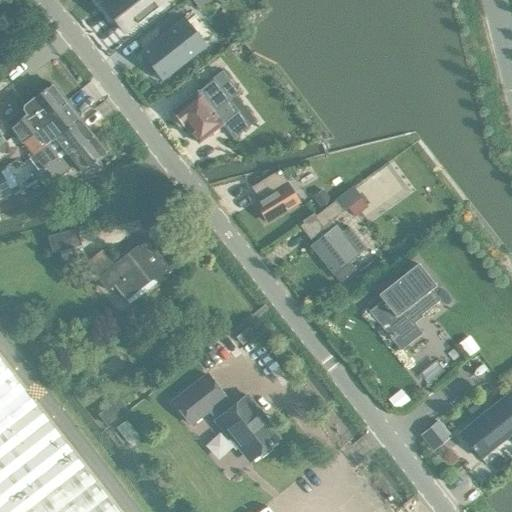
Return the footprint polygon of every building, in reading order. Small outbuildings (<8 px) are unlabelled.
[(106,0),(102,4),(123,33),(141,19),(143,21),(168,0),(106,0)] [(182,16),(138,50),(161,81),(206,46),(182,16)] [(41,122),(66,102),(53,84),(27,104),(33,111),(20,121),(15,114),(5,122),(11,129),(21,141),(41,122)] [(232,138),(248,126),(228,99),(211,111),(195,92),(171,111),(197,143),(221,123),(232,138)] [(80,119),(66,102),(41,122),(21,141),(17,145),(27,158),(32,154),(80,119)] [(32,154),(43,169),(53,161),(68,157),(94,137),(80,119),(32,154)] [(53,161),(43,169),(53,181),(74,164),(81,172),(106,152),(94,137),(68,157),(53,161)] [(298,202),(286,184),(278,170),(251,187),(259,200),(254,203),(266,221),(298,202)] [(0,171),(0,198),(11,193),(0,171)] [(331,219),(342,211),(343,212),(361,197),(352,185),(334,199),(334,200),(314,215),(313,214),(299,224),(309,238),(313,235),(317,240),(310,245),(332,274),(333,273),(339,280),(351,270),(346,263),(358,253),(365,247),(348,227),(341,232),(335,225),(331,219)] [(322,188),(311,195),(319,208),(330,200),(322,188)] [(83,256),(80,245),(76,228),(47,236),(51,252),(58,250),(61,261),(83,256)] [(136,245),(113,264),(102,249),(85,262),(107,290),(113,285),(125,300),(153,278),(156,282),(170,270),(160,258),(158,259),(144,241),(138,247),(136,245)] [(358,272),(358,274),(359,276),(360,277),(363,277),(363,276),(365,277),(365,276),(366,276),(367,276),(367,275),(368,275),(370,274),(370,273),(371,272),(372,271),(372,270),(373,269),(374,269),(375,267),(374,266),(374,265),(373,265),(372,263),(371,263),(370,263),(368,264),(367,264),(367,265),(366,265),(366,266),(365,266),(363,268),(362,268),(362,269),(361,269),(361,270),(360,270),(359,271),(358,272)] [(382,299),(368,310),(400,350),(421,332),(413,323),(421,317),(419,314),(437,300),(429,289),(434,285),(416,263),(396,279),(391,273),(374,288),(378,293),(377,294),(382,299)] [(259,324),(254,318),(248,323),(253,329),(259,324)] [(248,327),(236,337),(241,344),(254,335),(248,327)] [(469,335),(457,344),(467,357),(478,349),(469,335)] [(0,511),(117,511),(0,361),(0,511)] [(214,419),(228,437),(230,436),(249,461),(278,439),(264,421),(266,420),(246,394),(226,410),(219,400),(224,396),(207,374),(172,401),(189,423),(207,409),(214,419)] [(400,389),(388,399),(396,410),(408,400),(400,389)] [(511,393),(461,434),(478,456),(507,433),(511,438),(511,393)] [(117,398),(96,414),(106,425),(126,409),(117,398)] [(437,419),(419,435),(432,451),(451,435),(437,419)] [(207,443),(219,457),(233,444),(222,430),(207,443)]
